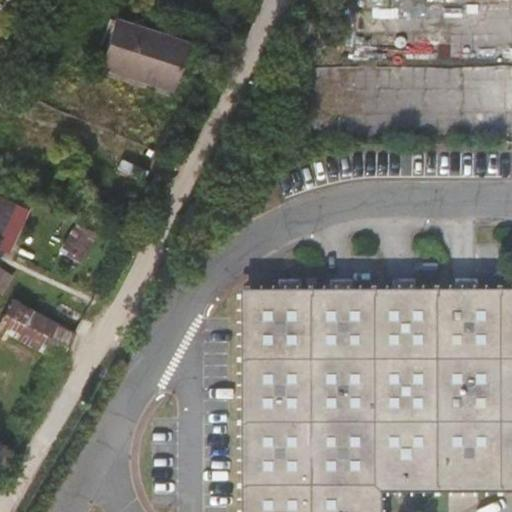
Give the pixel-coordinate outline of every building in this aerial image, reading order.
[(174,94),(189,43),(115,20),(99,70),(174,94)] [(0,247),(7,251),(26,209),(0,197),(0,247)] [(59,252),(78,261),(92,233),(73,224),(59,252)] [(0,264),(0,290),(3,292),(14,272),(0,264)] [(511,283),(506,284),(451,284),(438,283),(387,283),(376,283),(325,283),(297,283),(244,282),(242,511),(371,511),(373,480),(511,479),(511,283)] [(0,316),(0,328),(59,358),(73,332),(47,318),(8,299),(0,316)]
